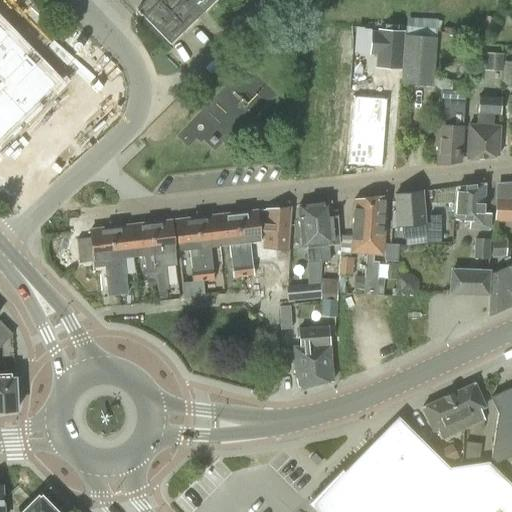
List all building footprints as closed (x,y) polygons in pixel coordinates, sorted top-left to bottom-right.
[(147,0),(137,10),(170,45),(216,0),(147,0)] [(0,130),(26,157),(88,98),(0,9),(0,130)] [(452,81),(439,76),(432,75),(436,29),(406,27),(402,81),(432,83),(441,92),(436,166),(460,162),(464,94),(451,93),(452,81)] [(371,32),(370,52),(378,53),(377,68),(399,69),(402,31),(379,30),(379,33),(371,32)] [(485,53),(484,71),(502,71),(503,54),(485,53)] [(511,65),(504,65),(503,86),(511,85),(511,65)] [(230,79),(183,139),(191,145),(199,136),(219,151),(258,101),(230,79)] [(469,126),(466,161),(497,158),(499,128),(493,127),(494,115),(500,115),(501,97),(478,96),(477,126),(469,126)] [(355,97),(350,165),(384,168),(389,100),(355,97)] [(469,229),(490,230),(491,214),(484,213),(485,185),(456,188),(454,220),(469,221),(469,229)] [(393,212),(391,228),(401,227),(403,246),(444,243),(444,224),(441,224),(440,215),(430,215),(430,224),(424,225),(422,193),(394,196),(396,212),(393,212)] [(373,262),(374,256),(383,256),(387,197),(370,199),(365,255),(364,277),(362,294),(376,296),(377,278),(378,262),(373,262)] [(350,254),(365,255),(370,199),(354,200),(350,254)] [(511,199),(495,199),(495,222),(511,222),(511,199)] [(315,205),(320,263),(320,271),(325,271),(324,262),(330,261),(328,246),(339,245),(336,212),(330,213),(329,203),(315,205)] [(306,248),(308,264),(320,263),(315,205),(297,207),(298,220),(294,221),(294,234),(293,234),(294,239),(300,239),(301,249),(306,248)] [(263,241),(263,249),(287,251),(290,207),(266,210),(263,241)] [(250,243),(263,241),(266,210),(235,214),(243,277),(254,276),(250,243)] [(228,245),(233,278),(243,277),(235,214),(216,216),(219,246),(228,245)] [(216,216),(195,219),(204,297),(205,297),(204,282),(214,280),(210,247),(219,246),(216,216)] [(204,297),(195,219),(175,221),(178,251),(188,250),(194,298),(204,297)] [(150,224),(156,285),(159,299),(167,298),(166,290),(168,290),(165,266),(175,265),(170,222),(150,224)] [(147,286),(156,285),(150,224),(130,227),(133,257),(143,256),(147,286)] [(123,258),(133,257),(130,227),(109,229),(117,295),(127,294),(123,258)] [(107,296),(117,295),(109,229),(89,231),(90,238),(77,240),(79,263),(93,262),(103,261),(107,296)] [(473,259),(489,259),(490,239),(474,238),(473,259)] [(505,256),(506,240),(493,240),(491,258),(503,257),(502,256),(505,256)] [(399,261),(400,243),(389,242),(388,260),(399,261)] [(338,276),(351,277),(353,258),(340,256),(338,276)] [(278,277),(287,278),(288,267),(279,266),(278,277)] [(511,282),(511,279),(507,267),(491,274),(489,314),(508,306),(504,290),(511,286),(511,285),(511,283),(511,282)] [(488,273),(451,271),(451,293),(487,295),(488,273)] [(420,273),(400,272),(398,301),(411,301),(409,331),(441,333),(443,290),(419,288),(420,273)] [(287,287),(288,301),(321,298),(319,277),(312,278),(313,285),(287,287)] [(338,288),(322,288),(322,290),(322,298),(321,299),(337,300),(337,298),(337,291),(338,288)] [(320,317),(326,317),(336,317),(337,300),(321,299),(321,301),(320,317)] [(0,345),(11,335),(0,323),(0,345)] [(300,349),(293,349),(296,386),(301,389),(332,382),(329,336),(328,328),(326,328),(298,330),(299,341),(300,349)] [(0,411),(16,410),(14,377),(11,377),(11,373),(0,374),(0,411)] [(474,384),(448,396),(463,430),(485,419),(481,411),(485,409),(474,384)] [(492,455),(475,463),(481,469),(511,455),(511,387),(490,398),(498,414),(492,455)] [(463,430),(448,396),(422,408),(433,432),(438,430),(442,439),(463,430)] [(511,511),(511,501),(482,471),(439,475),(390,426),(329,487),(317,499),(331,511),(511,511)] [(481,444),(465,442),(465,459),(479,458),(481,444)] [(452,444),(438,451),(444,465),(458,458),(452,444)] [(52,511),(38,497),(23,511),(52,511)]
